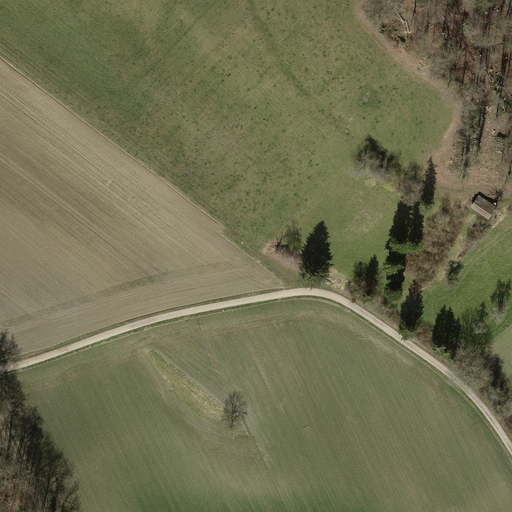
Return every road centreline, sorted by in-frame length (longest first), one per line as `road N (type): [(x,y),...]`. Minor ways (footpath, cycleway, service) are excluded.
road 1 (track): [(511,447),(458,375),(342,301),(306,290),(169,315),(0,370)]
road 2 (track): [(0,401),(46,511)]
